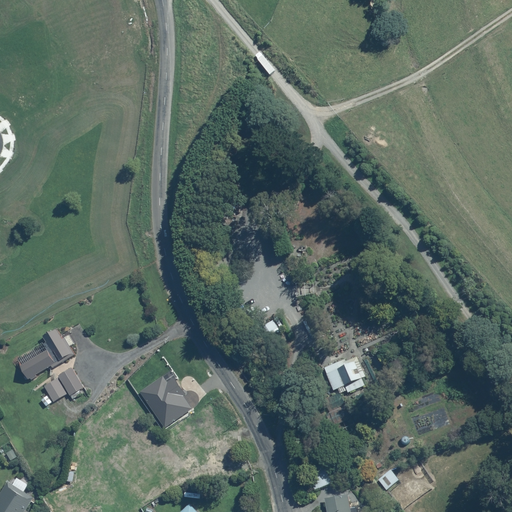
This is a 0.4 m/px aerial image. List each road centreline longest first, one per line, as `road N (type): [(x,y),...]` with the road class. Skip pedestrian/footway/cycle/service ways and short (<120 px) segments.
road 1 (residential): [(284,511),(258,428),(192,322),(165,253),(162,0)]
road 2 (unknown): [(209,0),(511,349)]
